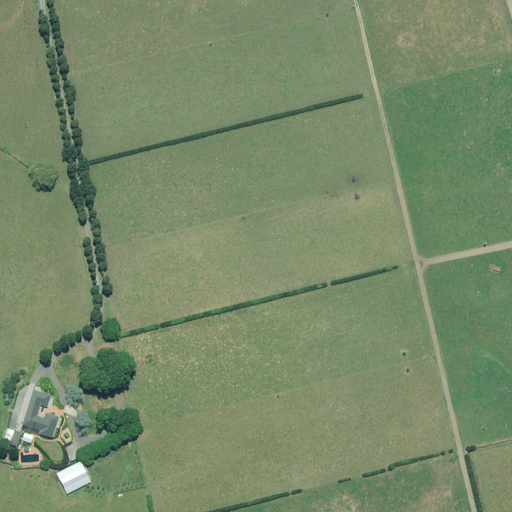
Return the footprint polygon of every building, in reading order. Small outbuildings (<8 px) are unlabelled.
[(22,383),(8,428),(19,432),(30,395),(31,396),(35,384),(23,380),(22,383)] [(31,396),(21,429),(53,437),(58,417),(46,413),(45,417),(38,415),(41,405),(48,407),(51,395),(34,390),(32,397),(31,396)] [(19,432),(8,428),(4,443),(18,447),(22,432),(19,432)] [(0,449),(0,461),(7,463),(10,453),(0,449)] [(92,482),(81,462),(58,473),(68,494),(92,482)]
